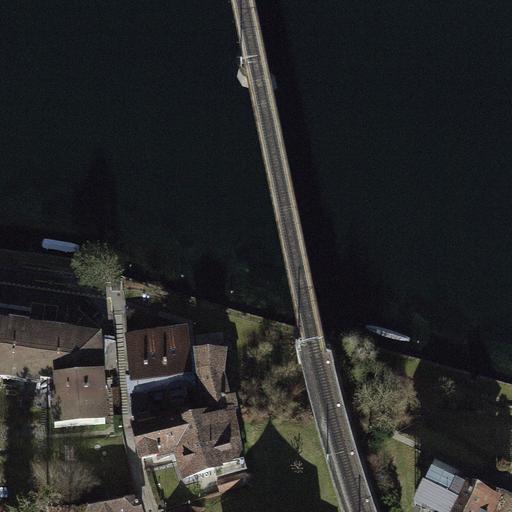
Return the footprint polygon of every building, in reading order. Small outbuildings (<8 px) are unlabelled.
[(98,332),(0,318),(0,375),(51,381),(57,427),(106,423),(98,332)] [(126,333),(132,380),(197,372),(193,346),(189,325),(126,333)] [(227,346),(193,346),(197,372),(200,387),(195,388),(201,408),(235,401),(225,372),(227,346)] [(248,464),(235,401),(201,408),(172,414),(179,449),(185,478),(248,464)] [(179,449),(172,414),(133,423),(141,457),(179,449)] [(488,507),(451,489),(439,511),(511,511),(511,497),(496,490),(488,507)] [(141,511),(138,496),(76,509),(76,511),(141,511)]
